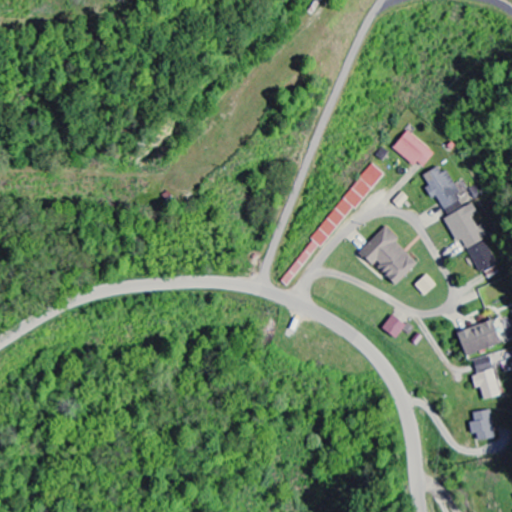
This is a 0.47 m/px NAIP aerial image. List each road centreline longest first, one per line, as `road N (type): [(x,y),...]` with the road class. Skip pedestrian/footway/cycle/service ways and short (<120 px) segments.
road 1 (residential): [(0,341),(56,307),(123,286),(216,281),(289,297),(353,331),(389,368),(415,433),(423,511)]
road 2 (residential): [(303,276),(360,221),(395,211),(421,230),(447,273),(448,301),(413,311),(325,271),(303,276),(289,297)]
road 3 (residential): [(259,288),(363,51),(404,0)]
